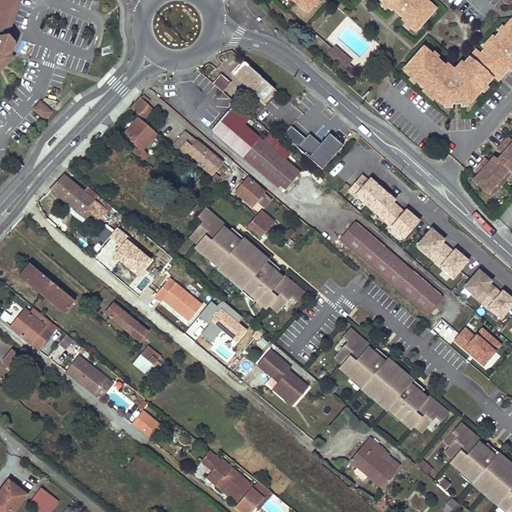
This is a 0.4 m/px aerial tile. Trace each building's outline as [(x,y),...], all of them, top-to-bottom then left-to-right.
[(20,0),(13,0),(0,36),(0,38),(7,37),(20,0)] [(0,0),(0,62),(4,58),(2,55),(8,54),(12,54),(15,44),(9,37),(7,37),(0,38),(0,36),(13,0),(0,0)] [(293,0),(307,12),(317,0),(293,0)] [(425,0),(380,0),(393,10),(394,9),(403,17),(402,19),(415,31),(435,9),(425,0)] [(511,20),(496,38),(494,36),(488,42),(490,44),(481,54),(504,73),(508,69),(508,65),(505,62),(507,59),(511,63),(511,20)] [(336,47),(330,53),(339,60),(340,59),(342,58),(348,63),(351,61),(336,47)] [(470,102),(492,77),(475,61),(470,57),(456,73),(451,69),(449,71),(424,48),(404,70),(428,91),(430,93),(428,95),(434,100),(435,98),(442,104),(444,104),(451,103),(455,103),(454,95),(457,94),(458,103),(461,103),(469,102),(470,102)] [(0,71),(13,58),(8,54),(2,55),(4,58),(0,62),(0,71)] [(481,54),(475,61),(492,77),(497,81),(504,73),(481,54)] [(244,64),(235,74),(251,88),(249,90),(259,98),(269,85),(244,64)] [(230,86),(219,77),(212,84),(223,94),(230,86)] [(148,105),(140,98),(131,109),(138,115),(148,105)] [(32,110),(44,121),(52,112),(41,101),(32,110)] [(235,104),(212,131),(283,193),(300,173),(240,122),(247,114),(235,104)] [(154,110),(148,105),(138,115),(145,121),(154,110)] [(295,120),(301,113),(297,110),(295,108),(289,115),(295,120)] [(157,134),(139,118),(125,134),(141,147),(135,154),(144,162),(149,155),(144,150),(157,134)] [(291,127),(283,137),(322,170),(344,145),(330,134),(321,144),(314,139),(309,135),(305,139),(291,127)] [(186,132),(177,144),(188,153),(189,153),(200,162),(201,160),(208,166),(205,169),(212,176),(223,163),(186,132)] [(511,173),(511,140),(508,138),(497,150),(503,155),(498,160),(495,157),(490,162),(484,158),(474,170),(479,175),(474,180),(491,196),(507,178),(511,173)] [(63,175),(50,189),(88,220),(92,215),(106,227),(115,216),(96,200),(99,196),(88,187),(83,192),(63,175)] [(362,176),(350,191),(368,207),(382,190),(370,179),(368,182),(362,176)] [(248,179),(236,194),(251,207),(264,193),(248,179)] [(200,180),(188,193),(198,202),(210,189),(200,180)] [(382,190),(368,207),(386,222),(398,208),(392,203),(394,201),(382,190)] [(398,208),(386,222),(404,238),(418,222),(406,211),(404,213),(398,208)] [(278,313),(291,298),(297,302),(304,294),(284,277),(283,279),(266,264),(269,261),(269,260),(268,261),(265,264),(253,254),(256,251),(257,249),(256,248),(255,250),(253,253),(241,243),(243,240),(244,239),(240,243),(223,228),(225,226),(205,209),(198,218),(203,222),(190,238),(198,245),(195,248),(207,258),(208,257),(220,267),(217,270),(218,269),(223,264),(234,274),(230,279),(229,280),(230,281),(231,280),(235,275),(247,285),(243,290),(242,291),(242,292),(245,288),(257,298),(255,300),(267,310),(270,306),(278,313)] [(262,213),(256,219),(268,229),(272,232),(277,225),(262,213)] [(256,219),(249,227),(260,237),(268,229),(256,219)] [(355,224),(340,241),(427,316),(442,298),(355,224)] [(117,228),(109,237),(118,246),(126,236),(117,228)] [(431,230),(417,246),(435,262),(447,248),(441,243),(443,240),(431,230)] [(129,238),(122,246),(137,258),(143,251),(129,238)] [(255,250),(243,240),(241,243),(253,253),(255,250)] [(447,248),(435,262),(453,278),(467,261),(455,250),(453,253),(447,248)] [(268,261),(256,251),(253,254),(265,264),(268,261)] [(183,254),(178,259),(183,263),(188,257),(183,254)] [(30,278),(74,315),(81,307),(29,264),(18,277),(26,283),(30,278)] [(234,274),(223,264),(218,269),(230,279),(234,274)] [(478,272),(464,288),(482,304),(494,290),(489,285),(491,282),(478,272)] [(247,285),(235,275),(231,280),(243,290),(247,285)] [(170,279),(155,297),(162,303),(164,300),(190,322),(203,306),(170,279)] [(494,290),(482,304),(500,319),(511,305),(511,300),(502,292),(500,295),(494,290)] [(141,342),(148,333),(140,326),(113,304),(105,313),(132,335),(141,342)] [(38,350),(52,333),(56,327),(33,308),(28,314),(24,310),(18,318),(20,320),(13,330),(38,350)] [(450,343),(458,334),(441,319),(433,329),(450,343)] [(481,370),(502,347),(482,328),(475,336),(465,328),(452,342),(481,370)] [(423,434),(436,418),(442,423),(449,414),(429,397),(427,399),(411,385),(414,381),(413,381),(412,382),(410,384),(398,374),(400,371),(402,369),(401,369),(400,371),(397,373),(385,363),(388,361),(389,359),(388,359),(385,363),(368,349),(370,347),(350,330),(343,338),(348,343),(335,358),(343,365),(340,369),(352,379),(353,377),(365,387),(362,390),(362,391),(363,390),(367,385),(379,395),(375,399),(374,401),(376,400),(380,395),(392,406),(388,410),(387,412),(390,409),(402,418),(400,420),(412,430),(415,427),(423,434)] [(61,354),(71,343),(66,338),(55,349),(61,354)] [(142,343),(136,351),(140,355),(141,356),(148,347),(142,343)] [(140,355),(137,360),(157,376),(164,368),(157,362),(152,358),(155,353),(148,347),(141,356),(140,355)] [(12,351),(3,363),(16,374),(23,366),(26,362),(12,351)] [(287,395),(297,403),(309,388),(289,371),(282,366),(284,363),(270,351),(258,366),(272,378),(274,375),(281,381),(279,383),(274,389),(285,398),(287,395)] [(155,353),(152,358),(157,362),(160,358),(155,353)] [(77,357),(65,371),(94,395),(106,381),(77,357)] [(400,371),(388,361),(385,363),(397,373),(400,371)] [(26,362),(23,366),(29,371),(32,367),(26,362)] [(291,369),(284,363),(282,366),(289,371),(291,369)] [(32,367),(29,371),(36,377),(40,373),(32,367)] [(412,382),(400,371),(398,374),(410,384),(412,382)] [(106,381),(94,395),(100,399),(111,385),(106,381)] [(379,395),(367,385),(363,390),(375,399),(379,395)] [(297,403),(287,395),(285,398),(294,406),(297,403)] [(380,395),(376,400),(388,410),(392,406),(380,395)] [(346,426),(361,440),(369,431),(346,409),(325,431),(333,439),(346,426)] [(150,417),(140,429),(149,437),(159,425),(150,417)] [(511,511),(511,471),(509,469),(511,466),(511,464),(511,463),(510,465),(508,468),(496,458),(498,455),(499,454),(496,458),(479,443),(481,441),(461,424),(453,433),(459,437),(445,453),(454,460),(451,463),(462,473),(464,472),(476,481),(473,485),(474,484),(478,479),(490,489),(485,494),(484,495),(485,496),(486,495),(490,490),(503,500),(498,505),(497,506),(498,507),(501,503),(511,511)] [(370,438),(351,460),(358,467),(362,463),(372,471),(368,476),(383,489),(396,473),(380,459),(385,452),(370,438)] [(312,446),(320,451),(325,444),(317,439),(312,446)] [(510,465),(498,455),(496,458),(508,468),(510,465)] [(216,456),(208,465),(216,472),(208,482),(214,486),(217,483),(229,493),(239,502),(235,507),(241,511),(250,511),(269,490),(258,481),(253,486),(225,462),(224,463),(216,456)] [(417,469),(429,475),(433,467),(421,461),(417,469)] [(437,485),(445,491),(450,485),(443,478),(437,485)] [(490,489),(478,479),(474,484),(485,494),(490,489)] [(9,482),(0,493),(0,511),(13,511),(27,495),(9,482)] [(217,483),(214,486),(226,496),(229,493),(217,483)] [(41,489),(31,503),(42,511),(49,511),(58,502),(41,489)] [(503,500),(490,490),(486,495),(498,505),(503,500)] [(445,511),(455,511),(460,506),(450,498),(442,509),(445,511)]
